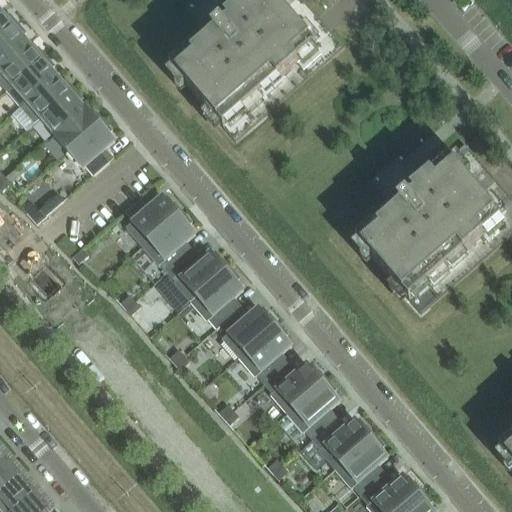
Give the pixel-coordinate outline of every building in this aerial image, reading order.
[(236,145),(345,51),(300,0),(250,0),(237,12),(229,5),(202,29),(208,37),(171,70),(236,145)] [(0,42),(18,27),(10,18),(7,21),(0,14),(0,42)] [(0,71),(29,47),(22,39),(26,36),(18,27),(0,42),(0,71)] [(0,87),(6,95),(47,60),(39,51),(35,54),(29,47),(0,71),(0,87)] [(47,60),(6,95),(7,96),(21,111),(57,80),(51,72),(52,71),(54,69),(47,60)] [(57,80),(21,111),(35,127),(41,122),(75,93),(67,84),(64,87),(57,80)] [(54,139),(86,111),(85,110),(84,111),(79,105),(83,102),(75,93),(41,122),(54,137),(53,138),(54,139)] [(68,155),(104,125),(96,116),(93,119),(86,111),(54,139),(68,155)] [(102,157),(115,145),(108,137),(112,134),(104,125),(68,155),(83,173),(86,171),(94,180),(110,166),(102,157)] [(421,317),(511,238),(511,201),(465,148),(422,185),(413,174),(384,198),(394,209),(356,242),(421,317)] [(3,195),(12,186),(6,181),(0,186),(0,193),(3,196),(4,195),(3,195)] [(143,251),(183,216),(174,206),(171,209),(163,200),(126,231),(143,251)] [(37,229),(47,220),(41,213),(31,222),(37,229)] [(182,250),(196,238),(188,229),(191,226),(183,216),(143,251),(159,270),(161,268),(168,277),(189,259),(182,250)] [(79,268),(89,260),(83,253),(73,261),(79,268)] [(191,306),(231,272),(222,262),(218,265),(211,255),(197,267),(189,259),(168,277),(176,286),(174,287),(191,306)] [(230,306),(244,294),(236,285),(239,282),(231,272),(191,306),(207,325),(209,324),(217,333),(238,315),(230,306)] [(141,311),(130,299),(121,307),(121,306),(120,307),(132,320),(132,319),(141,311)] [(239,362),(279,327),(270,317),(267,320),(259,311),(222,343),(239,362)] [(278,362),(292,350),(284,340),(287,337),(279,327),(239,362),(255,381),(257,380),(264,388),(285,370),(278,362)] [(175,369),(185,360),(179,354),(170,362),(169,362),(175,369)] [(181,374),(190,366),(185,360),(175,369),(181,375),(182,374),(181,374)] [(287,418),(327,383),(318,373),(315,376),(307,367),(293,379),(285,370),(264,388),(272,397),(270,398),(287,418)] [(287,418),(278,426),(294,445),(303,437),(305,435),(312,444),(313,443),(318,439),(333,426),(326,417),(340,405),(333,397),(332,396),(334,395),(335,393),(327,383),(287,418)] [(219,416),(219,417),(224,423),(234,415),(229,409),(220,417),(219,416)] [(231,429),(239,421),(235,415),(225,424),(230,430),(231,429)] [(335,474),(375,439),(366,429),(363,432),(355,423),(341,435),(333,426),(312,444),(320,453),(318,454),(335,474)] [(374,473),(388,461),(380,452),(384,449),(375,439),(335,474),(351,493),(353,491),(361,500),(382,482),(374,473)] [(511,465),(511,440),(500,451),(511,465)] [(0,496),(23,477),(8,460),(0,466),(0,496)] [(269,471),(268,472),(274,478),(283,470),(278,463),(269,471)] [(283,470),(274,478),(279,484),(280,484),(280,483),(289,475),(283,470)] [(0,511),(17,511),(38,495),(23,477),(0,496),(0,511)] [(368,511),(402,511),(423,495),(414,484),(411,488),(403,478),(389,490),(382,482),(361,500),(368,509),(366,510),(368,511)] [(52,511),(38,495),(17,511),(52,511)] [(431,511),(428,508),(432,505),(423,495),(402,511),(431,511)]
